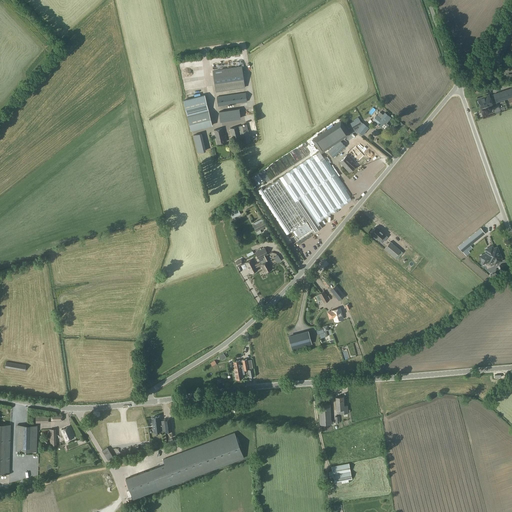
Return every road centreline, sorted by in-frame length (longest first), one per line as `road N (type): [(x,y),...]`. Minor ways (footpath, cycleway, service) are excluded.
road 1 (unclassified): [(458,85),(284,292),(224,345),(133,404)]
road 2 (unclassified): [(133,404),(511,369)]
road 3 (unclassified): [(511,237),(458,85)]
road 4 (unclassified): [(133,404),(76,409),(0,398)]
road 5 (unknown): [(312,383),(330,511)]
road 6 (unknown): [(70,408),(109,469),(155,460)]
